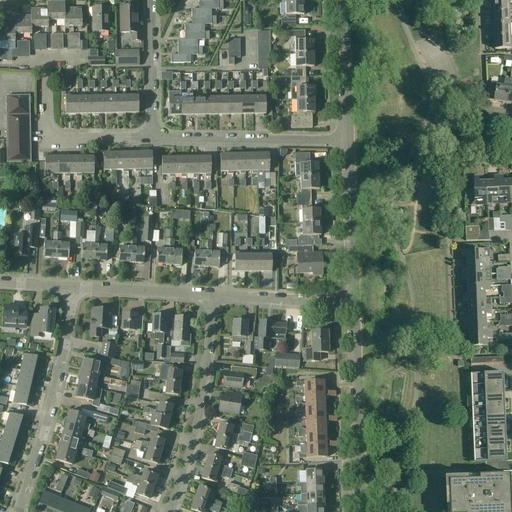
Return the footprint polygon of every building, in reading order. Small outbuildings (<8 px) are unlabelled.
[(493,0),(494,11),(511,11),(511,10),(511,5),(510,5),(509,0),(493,0)] [(47,3),(48,9),(48,21),(56,21),(55,2),(47,3)] [(65,21),(64,9),(64,2),(55,2),(56,21),(65,21)] [(191,10),(192,17),(211,17),(211,10),(223,10),(222,2),(218,2),(199,2),(199,10),(191,10)] [(304,2),(285,3),(286,20),(281,20),(281,26),(295,26),(295,16),(304,15),(304,2)] [(108,8),(101,8),(101,6),(96,6),(96,8),(93,9),(93,32),(109,32),(108,8)] [(121,34),(133,33),(133,41),(142,41),(142,29),(137,29),(136,7),(120,8),(121,34)] [(31,10),(31,16),(31,29),(39,28),(39,9),(31,10)] [(48,28),(48,21),(48,9),(39,9),(39,28),(48,28)] [(64,9),(65,21),(65,28),(73,28),(73,9),(64,9)] [(81,9),(73,9),(73,28),(82,27),(82,24),(84,24),(84,15),(81,15),(81,9)] [(494,11),(495,24),(511,23),(511,11),(494,11)] [(31,29),(31,16),(22,17),(23,35),(31,35),(31,29)] [(14,17),(14,23),(14,35),(23,35),(22,17),(14,17)] [(215,17),(211,17),(192,17),(192,25),(184,25),(185,33),(204,32),(204,25),(216,25),(215,17)] [(14,23),(6,23),(6,43),(14,42),(14,35),(14,23)] [(495,24),(495,36),(511,36),(511,23),(495,24)] [(295,54),(313,54),(313,41),(305,42),(304,31),(290,32),(290,38),(295,38),(295,54)] [(208,32),(204,32),(185,33),(185,40),(177,40),(178,48),(197,48),(197,40),(209,40),(208,32)] [(511,48),(511,36),(495,36),(495,49),(511,48)] [(197,48),(178,48),(178,55),(170,56),(171,64),(190,64),(190,56),(202,56),(201,48),(197,48)] [(88,52),(88,65),(88,67),(104,67),(104,58),(98,58),(98,52),(88,52)] [(128,52),(115,52),(116,66),(129,66),(128,52)] [(313,54),(295,54),(296,72),(291,72),(291,78),(305,78),(305,67),(314,67),(313,54)] [(161,82),(172,81),(172,73),(161,74),(161,82)] [(306,88),(305,78),(291,78),(291,84),(296,84),(296,101),(314,100),(314,88),(306,88)] [(507,103),(511,79),(505,78),(504,86),(497,85),(490,84),(487,100),(495,101),(507,103)] [(169,116),(180,116),(180,99),(180,97),(180,92),(168,93),(169,116)] [(125,114),(125,97),(118,97),(118,95),(113,95),(113,98),(114,115),(125,114)] [(125,95),(125,97),(125,114),(138,114),(138,95),(137,95),(137,97),(130,97),(130,95),(125,95)] [(252,98),(252,115),(265,115),(265,95),(264,95),(264,98),(257,98),(257,95),(252,96),(252,98)] [(78,115),(77,98),(70,99),(70,96),(65,96),(66,116),(78,115)] [(77,96),(77,98),(78,115),(89,115),(89,98),(82,98),(82,96),(77,96)] [(101,115),(101,98),(94,98),(94,96),(89,96),(89,98),(89,115),(101,115)] [(114,115),(113,98),(106,98),(106,96),(101,96),(101,98),(101,115),(114,115)] [(216,116),(216,98),(209,99),(209,96),(204,96),(204,99),(204,116),(216,116)] [(228,115),(228,99),(221,99),(221,96),(216,96),(216,98),(216,116),(228,115)] [(240,115),(240,98),(233,98),(233,96),(228,96),(228,99),(228,115),(240,115)] [(252,115),(252,98),(245,98),(245,96),(240,96),(240,98),(240,115),(252,115)] [(5,97),(6,116),(7,164),(30,163),(29,97),(5,97)] [(180,97),(180,99),(180,116),(193,116),(192,99),(185,99),(185,97),(180,97)] [(204,116),(204,99),(197,99),(197,97),(192,97),(192,99),(193,116),(204,116)] [(314,100),(296,101),(297,118),(291,118),(291,129),(312,129),(312,128),(310,128),(310,118),(309,118),(308,113),(314,113),(314,100)] [(151,153),(140,154),(140,171),(147,171),(147,173),(152,173),(151,153)] [(116,174),(116,171),(116,154),(103,154),(103,174),(104,174),(104,172),(111,171),(111,174),(116,174)] [(128,154),(116,154),(116,171),(123,171),(123,173),(128,173),(128,171),(128,154)] [(140,154),(128,154),(128,171),(135,171),(135,173),(140,173),(140,171),(140,154)] [(296,178),(300,178),(319,177),(318,164),(310,165),(309,154),(295,155),(296,178)] [(233,175),(233,173),(233,155),(220,156),(220,175),(222,175),(222,173),(228,173),(228,175),(233,175)] [(245,155),(233,155),(233,173),(240,172),(240,174),(245,174),(245,173),(245,155)] [(257,155),(245,155),(245,173),(252,172),(252,174),(257,174),(257,172),(257,155)] [(257,155),(257,172),(264,172),(264,174),(269,174),(268,155),(257,155)] [(57,178),(57,175),(57,158),(45,158),(45,178),(46,178),(46,176),(52,176),(52,178),(57,178)] [(69,158),(57,158),(57,175),(64,175),(64,178),(69,178),(69,175),(69,158)] [(81,178),(81,175),(81,158),(69,158),(69,175),(77,175),(77,178),(81,178)] [(81,158),(81,175),(88,175),(88,177),(93,177),(93,158),(81,158)] [(198,158),(186,159),(186,176),(194,176),(194,178),(198,178),(198,176),(198,158)] [(210,158),(198,158),(198,176),(205,175),(205,178),(210,178),(210,158)] [(174,178),(174,176),(174,159),(162,159),(162,178),(163,178),(163,176),(170,176),(170,178),(174,178)] [(186,159),(174,159),(174,176),(182,176),(182,178),(186,178),(186,176),(186,159)] [(499,192),(499,175),(494,176),(494,181),(487,181),(488,203),(493,203),(493,204),(500,204),(500,203),(500,198),(499,192)] [(508,203),(511,203),(511,180),(503,181),(503,175),(499,175),(500,198),(500,203),(508,203)] [(474,177),(475,190),(471,190),(471,204),(488,203),(487,181),(479,181),(479,176),(474,177)] [(319,177),(300,178),(301,195),(296,195),(296,201),(311,200),(310,192),(310,191),(319,190),(319,177)] [(301,207),(301,224),(320,223),(319,210),(311,210),(311,200),(296,201),(296,207),(301,207)] [(489,219),(489,231),(495,231),(501,231),(501,222),(501,218),(489,219)] [(76,222),(75,237),(83,238),(84,223),(76,222)] [(320,236),(320,223),(301,224),(302,236),(300,236),(297,239),(298,241),(297,241),(297,247),(312,246),(312,236),(320,236)] [(144,227),(143,242),(151,242),(152,228),(144,227)] [(15,235),(14,257),(28,257),(29,243),(36,243),(37,228),(25,228),(25,236),(15,235)] [(227,235),(220,234),(218,234),(217,247),(226,248),(227,235)] [(43,258),(55,259),(56,244),(44,243),(43,258)] [(56,244),(55,259),(68,260),(69,244),(56,244)] [(93,261),(94,246),(82,245),(81,260),(93,261)] [(94,246),(93,261),(105,262),(106,247),(94,246)] [(118,263),(131,263),(132,248),(119,247),(118,263)] [(132,248),(131,263),(143,264),(144,249),(132,248)] [(467,256),(467,263),(490,262),(490,257),(490,248),(484,248),(484,250),(474,250),(467,251),(462,251),(462,256),(467,256)] [(168,266),(169,250),(157,250),(156,265),(168,266)] [(182,251),(169,250),(168,266),(181,266),(182,251)] [(193,267),(206,268),(207,253),(194,252),(193,267)] [(207,253),(206,268),(218,269),(219,254),(207,253)] [(246,273),(246,256),(239,256),(239,253),(235,253),(235,273),(246,273)] [(246,273),(258,273),(258,256),(251,256),(251,253),(246,253),(246,256),(246,273)] [(258,253),(258,256),(258,273),(271,273),(271,256),(263,256),(263,253),(258,253)] [(321,254),(297,255),(297,274),(313,273),(313,276),(322,275),(321,254)] [(462,270),(463,275),(485,274),(485,267),(490,267),(490,262),(467,263),(468,270),(462,270)] [(485,274),(463,275),(463,280),(468,280),(468,287),(491,286),(490,281),(485,282),(485,274)] [(491,286),(468,287),(469,294),(463,294),(464,299),(486,298),(486,291),(491,291),(491,286)] [(486,298),(464,299),(464,304),(469,304),(469,311),(492,310),(491,305),(486,306),(486,298)] [(4,307),(3,327),(17,328),(17,325),(26,326),(26,314),(17,313),(18,308),(4,307)] [(33,315),(33,323),(31,337),(41,338),(42,335),(51,336),(53,319),(55,317),(55,313),(54,311),(41,309),(40,316),(33,315)] [(92,310),(91,337),(100,338),(101,329),(110,330),(111,311),(92,310)] [(464,323),(487,322),(487,315),(492,315),(492,310),(469,311),(470,318),(464,318),(464,323)] [(135,331),(136,315),(122,315),(122,330),(135,331)] [(158,344),(163,344),(163,334),(165,334),(166,317),(153,317),(152,334),(154,334),(154,340),(158,340),(158,344)] [(176,317),(175,341),(180,342),(180,347),(189,347),(190,336),(187,336),(188,318),(176,317)] [(233,321),(232,337),(232,343),(240,344),(241,341),(246,342),(247,322),(233,321)] [(259,322),(258,338),(257,350),(267,351),(267,339),(270,339),(285,340),(285,335),(285,324),(272,323),(259,322)] [(470,335),(492,334),(492,329),(487,330),(487,322),(464,323),(465,328),(470,328),(470,335)] [(311,349),(302,350),(303,362),(319,362),(319,361),(318,361),(317,354),(328,353),(327,331),(311,332),(311,349)] [(492,334),(470,335),(470,342),(465,342),(465,347),(488,347),(487,339),(493,339),(492,334)] [(101,357),(113,359),(115,346),(103,344),(101,357)] [(157,359),(164,360),(165,348),(157,348),(157,359)] [(24,355),(20,372),(36,375),(39,364),(42,364),(43,359),(37,358),(38,353),(28,350),(27,356),(24,355)] [(170,364),(182,364),(182,356),(170,355),(170,364)] [(275,355),(275,367),(299,368),(299,356),(275,355)] [(107,365),(119,367),(120,361),(108,359),(107,365)] [(81,373),(98,377),(101,364),(84,361),(81,373)] [(143,370),(143,362),(131,362),(130,370),(143,370)] [(159,381),(165,381),(180,384),(181,372),(175,371),(176,368),(161,366),(159,381)] [(230,376),(224,375),(223,386),(241,388),(245,388),(246,378),(255,379),(256,370),(231,367),(230,376)] [(39,376),(36,375),(20,372),(17,387),(33,391),(35,380),(38,380),(39,376)] [(81,373),(78,386),(96,389),(98,377),(81,373)] [(472,386),(505,384),(504,373),(472,374),(472,386)] [(178,396),(180,384),(165,381),(164,387),(166,388),(165,394),(178,396)] [(303,404),(301,403),(297,404),(297,412),(302,412),(303,411),(305,411),(306,430),(304,430),(302,429),(298,429),(298,437),(303,437),(304,436),(306,436),(307,455),(305,455),(303,454),(299,454),(299,459),(327,458),(324,381),(296,382),(296,387),(301,387),(302,386),(304,386),(305,404),(303,404)] [(472,396),(505,395),(505,384),(472,386),(472,396)] [(93,402),(96,389),(78,386),(76,398),(93,402)] [(126,392),(138,395),(139,388),(127,386),(126,392)] [(35,391),(33,391),(17,387),(13,404),(31,408),(31,407),(29,407),(32,396),(34,396),(35,391)] [(137,401),(138,395),(126,392),(125,398),(137,401)] [(221,398),(218,412),(238,415),(240,406),(243,406),(245,395),(232,393),(231,400),(221,398)] [(505,395),(472,396),(473,407),(506,406),(505,399),(505,395)] [(156,410),(155,415),(169,418),(172,406),(159,403),(158,410),(156,410)] [(98,405),(96,411),(108,414),(109,408),(98,405)] [(473,407),(473,418),(506,417),(506,409),(506,406),(473,407)] [(66,424),(83,429),(89,431),(90,425),(84,423),(86,417),(79,415),(80,412),(72,410),(71,412),(69,412),(66,424)] [(155,415),(149,414),(143,412),(142,417),(148,418),(147,419),(151,420),(150,426),(166,430),(169,418),(155,415)] [(10,414),(5,430),(23,435),(21,434),(24,424),(26,424),(28,420),(10,414)] [(107,417),(95,414),(94,419),(105,422),(107,417)] [(474,429),(507,427),(506,417),(473,418),(474,429)] [(83,429),(66,424),(62,436),(79,441),(83,429)] [(220,424),(217,436),(248,443),(250,444),(252,434),(253,427),(243,424),(241,432),(243,432),(242,436),(231,433),(233,427),(220,424)] [(507,427),(474,429),(474,440),(507,438),(507,431),(507,427)] [(22,440),(23,435),(5,430),(0,444),(0,445),(18,451),(16,450),(20,439),(22,440)] [(62,436),(59,448),(75,453),(79,441),(62,436)] [(248,443),(217,436),(214,448),(231,452),(233,445),(236,446),(237,445),(247,448),(248,443)] [(142,441),(141,443),(136,441),(134,445),(146,449),(160,453),(164,441),(152,437),(150,443),(142,441)] [(507,443),(507,438),(474,440),(475,450),(507,449),(507,443)] [(17,455),(18,451),(0,445),(0,462),(13,467),(13,466),(11,466),(15,455),(17,455)] [(146,449),(134,445),(133,449),(139,451),(138,452),(143,454),(141,460),(157,464),(160,453),(146,449)] [(72,465),(75,453),(59,448),(55,460),(72,465)] [(113,448),(111,455),(123,459),(125,452),(113,448)] [(475,462),(508,461),(507,449),(475,450),(475,462)] [(243,453),(242,460),(256,463),(257,456),(243,453)] [(123,459),(111,455),(109,462),(120,465),(123,459)] [(227,467),(221,466),(219,465),(221,459),(209,455),(205,467),(231,475),(232,470),(226,468),(227,467)] [(254,470),(256,463),(242,460),(240,466),(254,470)] [(231,475),(205,467),(202,479),(217,483),(219,477),(224,478),(224,477),(230,479),(231,475)] [(78,470),(76,476),(87,480),(89,474),(78,470)] [(91,476),(90,480),(96,483),(100,474),(93,471),(91,476)] [(129,474),(128,478),(153,488),(158,476),(143,471),(141,477),(136,475),(135,476),(129,474)] [(306,483),(323,482),(322,471),(305,471),(306,483)] [(511,511),(511,474),(468,477),(468,481),(451,481),(452,511),(511,511)] [(149,499),(153,488),(128,478),(126,483),(132,486),(131,487),(137,489),(135,494),(149,499)] [(124,488),(108,481),(106,488),(125,496),(127,491),(128,489),(124,488)] [(306,495),(323,494),(323,482),(306,483),(296,483),(296,488),(300,488),(300,495),(306,495)] [(246,490),(239,488),(239,487),(229,483),(226,490),(244,496),(246,490)] [(100,490),(92,487),(88,497),(96,500),(100,490)] [(195,498),(209,503),(211,498),(209,497),(211,491),(199,487),(195,498)] [(101,495),(107,497),(117,501),(120,495),(110,491),(103,488),(101,495)] [(53,511),(59,498),(43,492),(36,510),(37,510),(38,508),(47,511),(53,511)] [(244,505),(251,507),(251,506),(254,496),(247,494),(244,505)] [(302,506),(307,506),(324,505),(323,494),(306,495),(300,495),(300,501),(297,501),(297,506),(302,506)] [(70,511),(74,505),(59,498),(53,511),(70,511)] [(214,505),(209,503),(195,498),(191,510),(196,511),(206,511),(207,510),(212,511),(218,511),(220,508),(214,505)]
